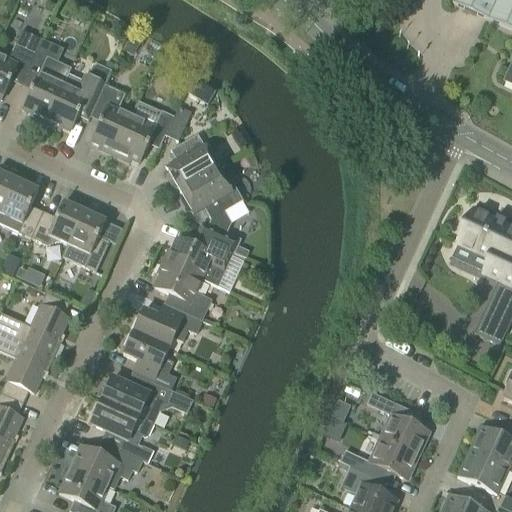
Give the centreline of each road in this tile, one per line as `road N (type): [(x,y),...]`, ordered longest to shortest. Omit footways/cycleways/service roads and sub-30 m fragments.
road 1 (residential): [(15,511),(140,239),(133,208),(0,146)]
road 2 (residential): [(361,344),(467,403),(417,511)]
road 3 (residential): [(361,344),(460,136)]
road 4 (tertiary): [(460,136),(362,72),(283,0)]
